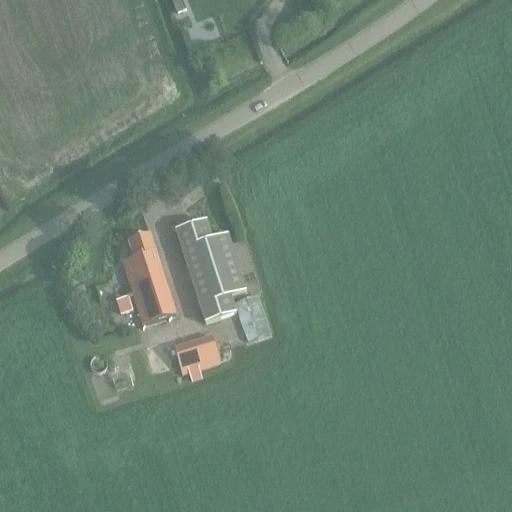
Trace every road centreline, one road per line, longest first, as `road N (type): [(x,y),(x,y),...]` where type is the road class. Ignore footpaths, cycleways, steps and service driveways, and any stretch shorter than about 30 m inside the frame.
road 1 (unclassified): [(0,259),(418,0)]
road 2 (unknown): [(144,173),(193,328)]
